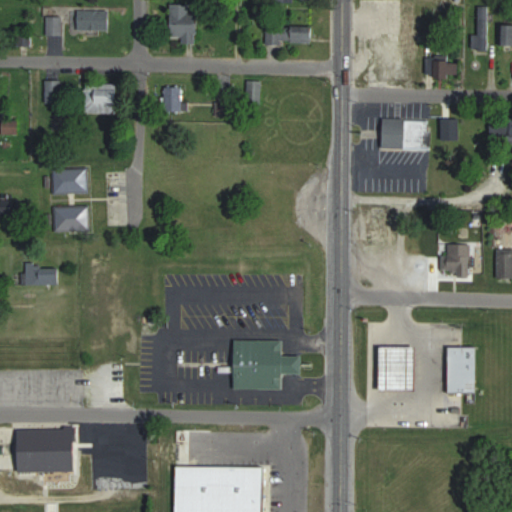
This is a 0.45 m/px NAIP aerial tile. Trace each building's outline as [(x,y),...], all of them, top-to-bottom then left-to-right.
[(111,10),(79,10),(79,31),(111,31),(111,10)] [(202,38),(202,11),(172,11),(172,38),(202,38)] [(49,34),(64,34),(64,16),(49,16),(49,34)] [(268,22),(268,44),(307,43),(307,24),(291,24),(291,22),(268,22)] [(511,24),(502,25),(502,45),(511,45),(511,24)] [(429,56),(429,76),(460,76),(460,63),(450,63),(450,56),(429,56)] [(47,103),(65,103),(65,79),(47,79),(47,103)] [(249,103),(263,103),(263,80),(249,80),(249,103)] [(87,112),(120,112),(120,83),(87,83),(87,112)] [(186,102),(186,84),(169,84),(169,110),(190,110),(190,102),(186,102)] [(385,148),(435,148),(435,139),(462,139),(462,118),(441,118),(441,119),(385,119),(385,148)] [(21,133),(21,120),(4,120),(4,133),(21,133)] [(91,168),(57,168),(57,192),(91,192),(91,168)] [(59,206),(59,230),(93,230),(93,206),(59,206)] [(449,272),(474,272),(474,243),(449,243),(449,272)] [(511,247),(499,248),(499,277),(511,277),(511,247)] [(63,264),(26,264),(26,284),(63,284),(63,264)] [(286,389),(286,374),(305,374),(305,356),(285,355),(285,341),(237,340),(236,388),(286,389)] [(384,391),(419,391),(419,347),(384,347),(384,391)] [(480,347),(452,347),(452,393),(480,393),(480,347)] [(0,468),(73,467),(73,425),(0,426),(0,468)] [(78,456),(78,489),(96,489),(96,456),(78,456)]
